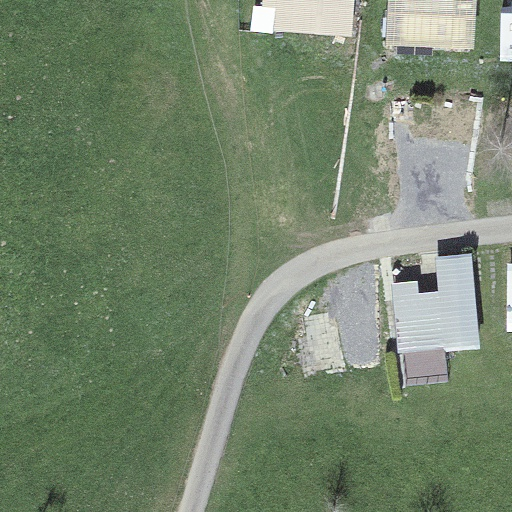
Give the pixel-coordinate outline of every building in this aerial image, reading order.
[(349,0),(267,0),(265,29),(348,33),(349,0)] [(391,0),(391,49),(473,51),(474,0),(391,0)] [(511,0),(498,0),(496,75),(511,75),(511,0)] [(406,157),(408,197),(469,196),(466,112),(386,115),(387,158),(406,157)] [(511,259),(498,259),(496,341),(511,341),(511,259)] [(401,271),(409,352),(473,347),(465,265),(401,271)]
